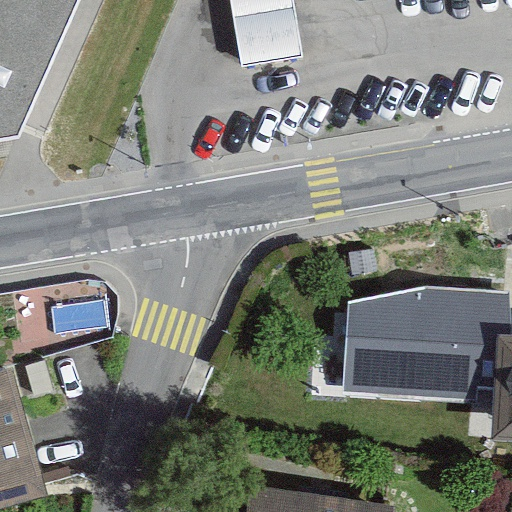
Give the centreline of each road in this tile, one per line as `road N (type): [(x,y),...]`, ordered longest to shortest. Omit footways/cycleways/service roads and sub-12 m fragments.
road 1 (tertiary): [(189,208),(511,155)]
road 2 (residential): [(189,208),(187,266),(172,329),(114,511)]
road 3 (tertiary): [(0,241),(189,208)]
